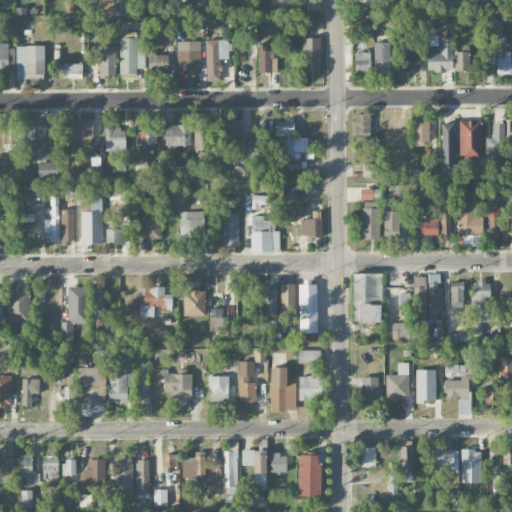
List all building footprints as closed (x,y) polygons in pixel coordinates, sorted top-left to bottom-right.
[(103,0),(103,15),(131,15),(131,0),(103,0)] [(320,10),(319,0),(306,0),(307,11),(320,10)] [(501,20),(489,20),(489,35),(500,35),(501,20)] [(175,28),(164,28),(164,21),(155,21),(154,43),(175,43),(175,28)] [(452,70),(452,21),(439,21),(439,53),(427,53),(427,71),(452,70)] [(145,39),(136,38),(136,32),(121,32),(119,77),(137,77),(137,68),(144,68),(145,39)] [(302,38),(303,72),(321,71),(320,37),(302,38)] [(205,40),(206,81),(221,80),(220,59),(228,59),(228,39),(205,40)] [(177,41),(178,73),(201,73),(200,41),(177,41)] [(374,75),(389,75),(390,42),(375,42),(374,75)] [(258,72),(276,72),(276,50),(266,50),(266,43),(258,43),(258,72)] [(397,43),(398,70),(420,69),(419,43),(397,43)] [(0,69),(15,69),(15,44),(0,44),(0,69)] [(17,45),(16,78),(44,79),(45,46),(17,45)] [(115,46),(99,46),(100,76),(116,75),(115,46)] [(470,70),(469,51),(454,51),(455,70),(470,70)] [(354,52),(355,73),(371,73),(370,52),(354,52)] [(168,53),(148,53),(149,70),(169,70),(168,53)] [(496,55),(497,74),(510,73),(510,55),(496,55)] [(82,78),(82,63),(63,63),(62,78),(82,78)] [(371,114),(354,113),(354,133),(370,134),(371,114)] [(92,118),(68,118),(67,151),(80,151),(81,144),(92,145),(92,118)] [(46,119),(24,120),(25,161),(46,160),(46,119)] [(307,137),(293,137),(294,120),(276,119),(276,136),(280,136),(279,158),(307,159),(307,137)] [(242,145),(241,121),(221,121),(223,164),(233,163),(233,145),(242,145)] [(459,121),(460,159),(482,158),(482,121),(459,121)] [(412,122),(413,142),(430,142),(429,122),(412,122)] [(442,123),(441,173),(453,174),(455,123),(442,123)] [(504,163),(503,123),(493,123),(493,137),(485,137),(486,164),(504,163)] [(190,124),(165,125),(166,146),(191,145),(190,124)] [(139,125),(140,144),(156,143),(155,125),(139,125)] [(194,150),(211,150),(210,126),(194,126),(194,150)] [(105,150),(125,151),(126,128),(106,127),(105,150)] [(251,159),(264,159),(265,129),(252,129),(251,159)] [(38,177),(58,178),(58,162),(38,161),(38,177)] [(377,177),(377,164),(363,164),(363,176),(377,177)] [(234,175),(248,176),(248,167),(234,167),(234,175)] [(301,186),(283,186),(282,201),(301,201),(301,186)] [(372,189),(361,189),(361,199),(372,199),(372,189)] [(440,239),(453,239),(452,195),(439,195),(440,239)] [(102,243),(102,201),(90,201),(90,211),(81,211),(81,244),(102,243)] [(362,239),(379,239),(380,201),(362,201),(362,239)] [(476,201),(457,201),(457,235),(483,234),(482,215),(476,215),(476,201)] [(309,204),(310,218),(300,218),(301,233),(297,234),(297,250),(306,250),(306,237),(322,236),(321,204),(309,204)] [(45,242),(60,242),(59,205),(51,205),(52,218),(44,219),(45,242)] [(499,238),(498,206),(487,207),(488,238),(499,238)] [(73,209),(61,209),(61,245),(74,245),(73,209)] [(179,234),(203,235),(204,211),(180,210),(179,234)] [(139,238),(161,237),(161,211),(139,211),(139,238)] [(399,240),(400,211),(384,211),(383,239),(399,240)] [(238,213),(222,213),(222,245),(238,245),(238,213)] [(275,220),(264,220),(264,216),(251,216),(252,252),(280,252),(279,230),(275,230),(275,220)] [(502,241),(511,240),(511,219),(502,220),(502,241)] [(438,220),(420,220),(420,236),(438,235),(438,220)] [(0,245),(5,245),(5,238),(15,237),(14,221),(0,221),(0,245)] [(120,244),(120,223),(106,222),(106,244),(120,244)] [(381,322),(382,274),(354,273),(352,321),(381,322)] [(428,300),(429,314),(442,314),(441,288),(440,288),(439,274),(427,274),(428,300)] [(413,276),(412,321),(426,322),(427,277),(413,276)] [(472,322),(491,322),(490,281),(472,281),(472,322)] [(277,314),(276,284),(267,284),(267,314),(277,314)] [(295,313),(294,284),(280,284),(281,313),(295,313)] [(299,284),(300,333),(317,333),(316,284),(299,284)] [(463,285),(450,285),(451,306),(463,305),(463,285)] [(68,321),(61,322),(62,343),(73,342),(72,323),(88,323),(87,286),(67,287),(68,321)] [(165,287),(141,287),(140,317),(154,317),(154,308),(172,308),(172,294),(164,294),(165,287)] [(29,322),(30,290),(8,289),(7,321),(29,322)] [(94,317),(104,317),(105,290),(95,290),(94,317)] [(205,290),(183,290),(184,316),(205,315),(205,290)] [(223,308),(210,308),(209,331),(229,332),(229,317),(223,317),(223,308)] [(389,339),(410,339),(409,322),(389,323),(389,339)] [(265,350),(254,351),(255,362),(265,361),(265,350)] [(298,363),(320,363),(320,350),(298,350),(298,363)] [(109,371),(108,402),(127,402),(127,371),(132,372),(133,352),(120,351),(120,371),(109,371)] [(511,383),(511,378),(511,357),(499,358),(499,383),(511,383)] [(254,361),(239,361),(238,401),(255,401),(255,380),(253,380),(254,361)] [(385,374),(386,397),(409,397),(409,362),(397,362),(397,374),(385,374)] [(148,363),(136,363),(136,398),(147,398),(148,363)] [(465,365),(446,365),(446,373),(465,374),(465,365)] [(105,367),(78,367),(79,403),(88,402),(89,410),(100,410),(99,398),(106,397),(105,367)] [(288,367),(270,367),(271,410),(296,410),(295,380),(288,380),(288,367)] [(192,370),(177,370),(177,373),(164,373),(164,391),(172,391),(172,399),(191,399),(192,370)] [(11,375),(0,375),(0,406),(12,406),(11,375)] [(322,399),(321,375),(298,376),(299,399),(322,399)] [(209,402),(229,401),(228,376),(208,376),(209,402)] [(378,376),(364,377),(364,405),(382,405),(382,386),(378,386),(378,376)] [(33,379),(22,378),(21,407),(32,407),(33,379)] [(458,414),(469,414),(470,378),(444,378),(444,396),(459,396),(458,414)] [(64,403),(73,403),(74,386),(64,386),(64,403)] [(496,408),(497,391),(485,391),(485,407),(496,408)] [(360,467),(376,466),(375,447),(359,447),(360,467)] [(431,466),(445,465),(445,472),(458,472),(458,450),(447,450),(447,447),(431,447),(431,466)] [(511,447),(502,447),(502,463),(511,462),(511,447)] [(253,450),(242,449),(242,465),(253,465),(253,450)] [(205,476),(205,451),(195,452),(195,457),(183,457),(183,477),(205,476)] [(237,451),(224,451),(225,506),(233,505),(233,496),(238,496),(237,451)] [(32,484),(32,454),(19,455),(20,476),(24,476),(24,485),(32,484)] [(178,454),(164,454),(164,467),(177,467),(178,454)] [(254,485),(266,485),(267,454),(254,454),(254,485)] [(270,474),(286,475),(287,454),(270,454),(270,474)] [(319,496),(320,455),(298,454),(298,496),(319,496)] [(43,479),(58,479),(58,456),(43,456),(43,479)] [(116,494),(133,494),(133,457),(116,457),(116,494)] [(76,475),(75,459),(63,460),(63,475),(76,475)] [(148,459),(137,460),(137,494),(149,493),(148,459)] [(105,460),(89,460),(89,468),(83,468),(83,479),(105,480),(105,460)] [(381,495),(382,503),(398,503),(397,473),(388,474),(388,495),(381,495)] [(167,489),(153,489),(154,506),(168,505),(167,489)] [(32,490),(21,490),(21,508),(32,507),(32,490)] [(91,495),(79,494),(79,506),(91,506),(91,495)] [(266,507),(266,496),(248,495),(248,506),(266,507)]
